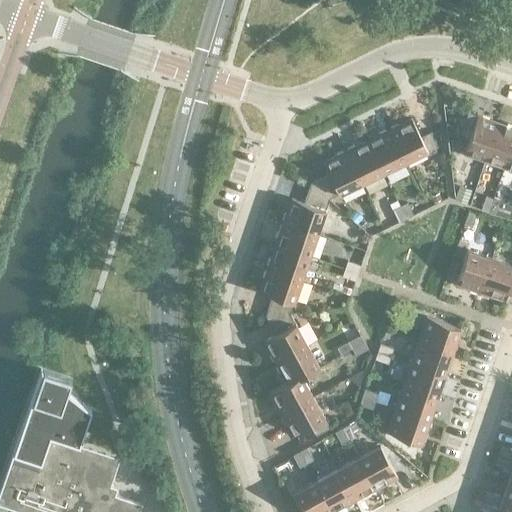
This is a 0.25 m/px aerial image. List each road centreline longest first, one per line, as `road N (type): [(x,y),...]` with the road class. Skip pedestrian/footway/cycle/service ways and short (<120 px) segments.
road 1 (residential): [(266,511),(228,374),(226,299),(282,110)]
road 2 (residential): [(511,71),(446,49),(393,59),(282,110)]
road 3 (residential): [(414,511),(452,491),(505,340),(511,342)]
road 4 (unclassified): [(197,79),(24,17)]
